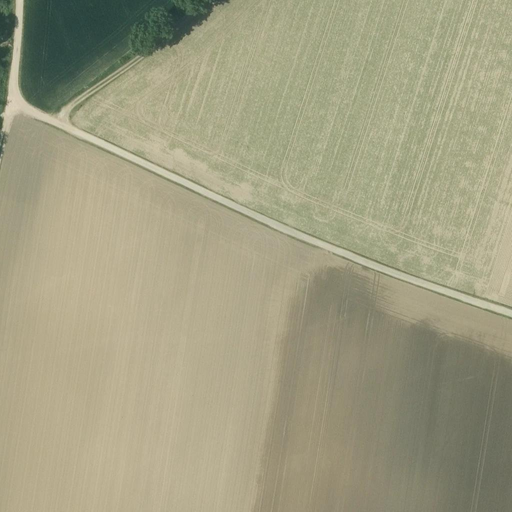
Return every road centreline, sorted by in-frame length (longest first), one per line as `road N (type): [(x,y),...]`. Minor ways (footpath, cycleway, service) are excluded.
road 1 (unclassified): [(511,314),(357,260),(59,124)]
road 2 (track): [(202,0),(59,124),(15,109)]
